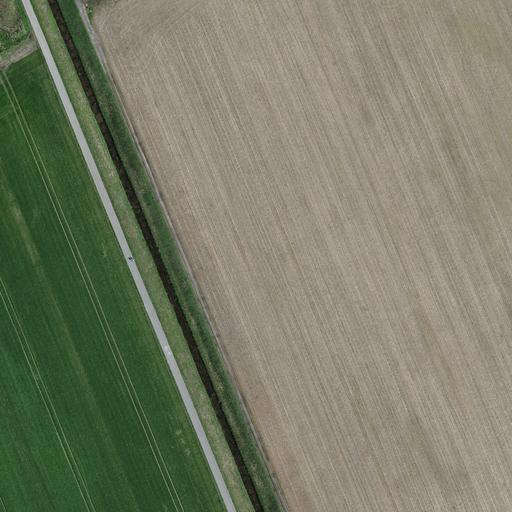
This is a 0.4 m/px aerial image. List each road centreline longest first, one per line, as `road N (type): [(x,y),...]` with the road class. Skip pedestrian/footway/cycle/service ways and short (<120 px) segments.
road 1 (unclassified): [(25,0),(232,511)]
road 2 (track): [(284,511),(78,0)]
